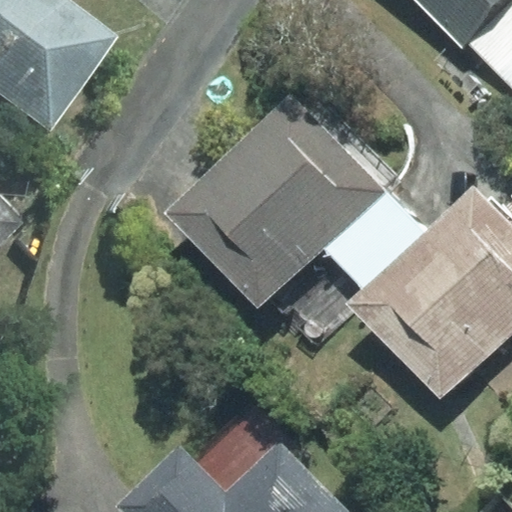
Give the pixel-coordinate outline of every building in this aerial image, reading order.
[(0,0),(0,104),(42,134),(106,37),(51,0),(0,0)] [(511,16),(511,0),(418,0),(472,55),(511,16)] [(315,109),(184,224),(271,319),(333,265),(458,401),(511,349),(511,223),(488,199),(442,242),(315,109)] [(0,237),(14,224),(0,210),(0,237)] [(358,511),(299,452),(247,503),(203,459),(149,511),(358,511)]
